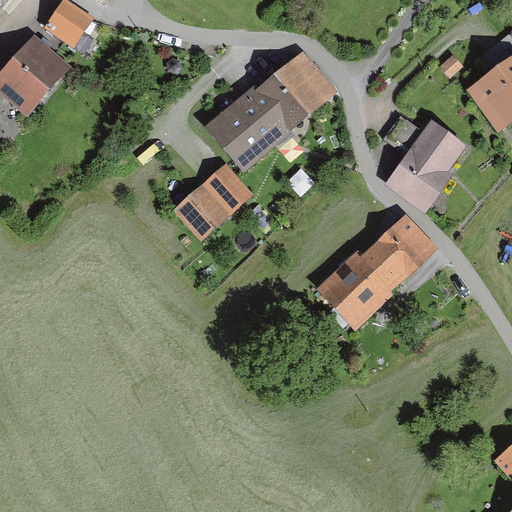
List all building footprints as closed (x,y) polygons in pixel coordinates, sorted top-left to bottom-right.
[(92,19),(60,0),(42,29),(74,49),(92,19)] [(37,37),(0,72),(0,92),(23,116),(70,70),(37,37)] [(511,125),(511,53),(466,92),(501,134),(511,125)] [(337,96),(304,54),(209,129),(243,171),(337,96)] [(472,148),(433,120),(389,181),(428,209),(472,148)] [(228,166),(172,213),(199,244),(255,196),(228,166)] [(434,253),(399,216),(317,294),(352,331),(434,253)] [(511,511),(511,443),(493,462),(511,481),(511,493),(492,511),(511,511)]
